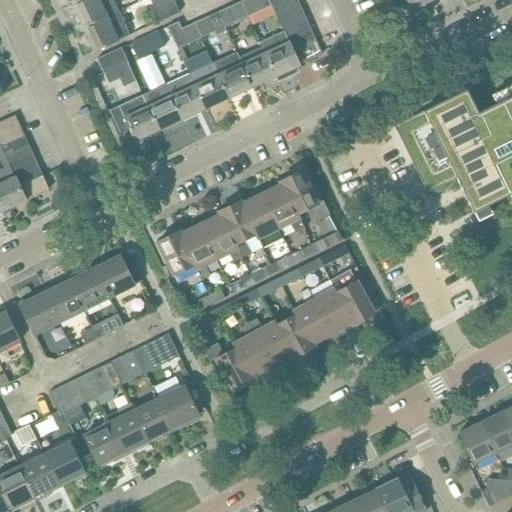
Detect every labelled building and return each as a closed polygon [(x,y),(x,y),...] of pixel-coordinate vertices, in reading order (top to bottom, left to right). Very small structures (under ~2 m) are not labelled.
[(113,0),(81,0),(72,4),(83,28),(118,11),(113,0)] [(157,23),(175,15),(179,13),(173,0),(151,0),(155,7),(151,9),(157,23)] [(270,0),(243,0),(242,1),(248,16),(272,5),(271,1),(270,0)] [(297,0),(273,0),(271,1),(272,5),(275,11),(298,1),(297,0)] [(405,0),(411,10),(425,3),(423,0),(405,0)] [(225,26),(248,16),(242,1),(219,12),(225,26)] [(275,11),(280,21),(302,11),(298,1),(275,11)] [(118,11),(83,28),(94,52),(129,35),(118,11)] [(306,20),(302,11),(280,21),(284,30),(306,20)] [(202,37),(225,26),(219,12),(195,22),(202,37)] [(311,30),(306,20),(284,30),(284,31),(288,40),(311,30)] [(188,43),(202,37),(195,22),(181,29),(178,22),(167,27),(174,42),(185,37),(188,43)] [(288,40),(293,50),(315,40),(311,30),(288,40)] [(165,46),(158,31),(146,36),(153,52),(165,46)] [(293,74),(291,70),(322,55),(315,40),(293,50),(288,40),(284,31),(260,42),(262,45),(276,77),(278,81),(293,74)] [(138,58),(153,52),(146,36),(131,43),(138,58)] [(262,45),(238,56),(252,87),(276,77),(262,45)] [(121,48),(97,59),(104,74),(128,63),(121,48)] [(252,87),(238,56),(237,52),(214,63),(229,98),(252,87)] [(206,109),(229,98),(214,63),(190,74),(206,109)] [(190,74),(167,84),(183,119),(206,109),(190,74)] [(158,131),(183,119),(167,84),(142,96),(158,131)] [(467,90),(394,126),(427,193),(432,190),(455,179),(457,178),(474,213),(486,207),(489,205),(507,196),(511,193),(511,96),(497,104),(478,113),(471,98),(467,90)] [(135,141),(158,131),(142,96),(109,111),(120,135),(130,130),(135,141)] [(0,136),(20,127),(15,115),(0,122),(0,136)] [(0,145),(1,147),(24,136),(20,127),(0,136),(0,145)] [(5,157),(29,145),(24,136),(1,147),(5,157)] [(10,166),(33,155),(29,145),(5,157),(10,166)] [(10,166),(11,168),(14,176),(15,176),(38,165),(33,155),(10,166)] [(43,176),(38,165),(15,176),(20,186),(43,176)] [(0,172),(0,205),(3,211),(49,190),(43,176),(20,186),(15,176),(14,176),(11,168),(0,172)] [(309,208),(316,222),(330,215),(323,201),(317,203),(301,171),(280,181),(297,214),(309,208)] [(305,229),(297,214),(280,181),(281,185),(269,191),(268,189),(260,192),(278,228),(290,222),(296,234),(305,229)] [(278,228),(260,192),(253,196),(254,199),(242,205),(240,201),(239,201),(255,235),(262,249),(283,239),(278,228)] [(218,212),(220,215),(241,258),(251,254),(244,241),(255,235),(239,201),(218,212)] [(207,219),(199,223),(217,259),(229,253),(233,262),(241,258),(220,215),(208,221),(207,219)] [(179,231),(178,232),(196,269),(217,259),(199,223),(192,226),(193,229),(180,235),(179,231)] [(196,269),(178,232),(157,242),(174,275),(194,265),(196,269)] [(338,232),(312,245),(316,253),(342,240),(338,232)] [(303,250),(291,255),(295,263),(306,257),(303,250)] [(120,256),(119,256),(117,253),(103,260),(105,263),(94,269),(108,298),(134,285),(132,280),(139,277),(141,282),(142,281),(133,263),(125,267),(120,256)] [(330,253),(318,258),(322,266),(334,261),(330,253)] [(284,269),(295,263),(291,255),(280,261),(284,269)] [(309,263),(298,269),(302,276),(313,271),(309,263)] [(82,270),(67,277),(83,310),(108,298),(94,269),(84,273),(82,270)] [(291,282),(302,276),(298,269),(287,274),(291,282)] [(262,270),(250,275),(254,283),(266,278),(262,270)] [(234,293),(254,283),(250,275),(230,285),(234,293)] [(55,288),(44,293),(59,322),(83,310),(67,277),(53,284),(55,288)] [(334,289),(334,290),(353,326),(374,314),(356,282),(336,293),(334,289)] [(268,283),(257,289),(261,297),(272,291),(268,283)] [(250,302),(261,297),(257,289),(246,294),(250,302)] [(221,290),(209,295),(213,303),(225,298),(221,290)] [(314,301),(333,335),(340,331),(339,329),(351,322),(353,326),(334,290),(314,301)] [(59,322),(44,293),(35,298),(33,294),(19,301),(20,305),(34,334),(59,322)] [(202,309),(213,303),(209,295),(198,301),(202,309)] [(314,301),(294,311),(313,348),(314,347),(312,344),(324,337),(325,339),(333,335),(314,301)] [(227,303),(216,309),(220,317),(231,311),(227,303)] [(0,351),(20,342),(5,312),(4,313),(3,309),(0,310),(0,351)] [(209,322),(220,317),(216,309),(205,314),(209,322)] [(293,359),(313,348),(294,311),(293,312),(295,315),(276,326),(274,322),(293,359)] [(256,319),(248,323),(254,333),(273,368),(280,364),(279,362),(291,355),(293,359),(274,322),(262,329),(256,319)] [(246,338),(234,344),(253,380),(254,380),(252,377),(264,370),(266,372),(273,368),(254,333),(248,323),(240,327),(246,338)] [(95,330),(99,338),(107,334),(103,326),(95,330)] [(92,329),(81,334),(86,343),(96,338),(92,329)] [(179,356),(168,334),(142,347),(153,369),(179,356)] [(235,348),(223,355),(218,344),(204,351),(210,362),(215,359),(233,392),(253,380),(234,344),(233,345),(235,348)] [(142,347),(132,352),(143,374),(153,369),(142,347)] [(132,352),(120,357),(131,380),(143,374),(132,352)] [(120,357),(111,362),(122,384),(131,380),(120,357)] [(112,389),(122,384),(111,362),(101,367),(112,389)] [(101,367),(80,377),(86,388),(95,383),(101,395),(112,389),(101,367)] [(0,386),(8,383),(4,373),(0,375),(0,386)] [(81,404),(96,397),(101,395),(95,383),(86,388),(80,377),(70,382),(81,404)] [(70,382),(59,387),(70,410),(81,404),(70,382)] [(185,427),(183,423),(198,415),(184,386),(158,399),(175,432),(185,427)] [(48,393),(58,411),(59,415),(70,410),(59,387),(48,393)] [(134,410),(133,411),(148,440),(162,433),(164,437),(175,432),(158,399),(134,410)] [(134,447),(148,440),(133,411),(134,410),(131,403),(117,410),(120,417),(109,423),(125,456),(136,451),(134,447)] [(511,406),(503,411),(511,432),(511,406)] [(480,422),(496,454),(511,446),(511,432),(503,411),(480,422)] [(496,454),(480,422),(458,433),(474,465),(496,454)] [(125,456),(109,423),(84,435),(99,464),(112,458),(114,462),(125,456)] [(0,440),(4,438),(12,435),(6,424),(0,426),(0,440)] [(70,484),(68,480),(83,472),(69,443),(44,455),(60,488),(70,484)] [(60,488),(44,455),(19,467),(33,497),(47,490),(49,494),(60,488)] [(33,497),(19,467),(0,476),(0,491),(10,511),(12,511),(21,508),(19,504),(33,497)] [(511,495),(511,482),(508,481),(508,479),(486,478),(486,489),(493,505),(511,495)] [(419,511),(426,509),(412,482),(401,487),(397,479),(375,490),(385,511),(409,511),(412,511),(419,511)] [(385,511),(375,490),(353,500),(359,511),(385,511)] [(10,511),(0,491),(0,511),(10,511)] [(359,511),(353,500),(331,511),(359,511)]
